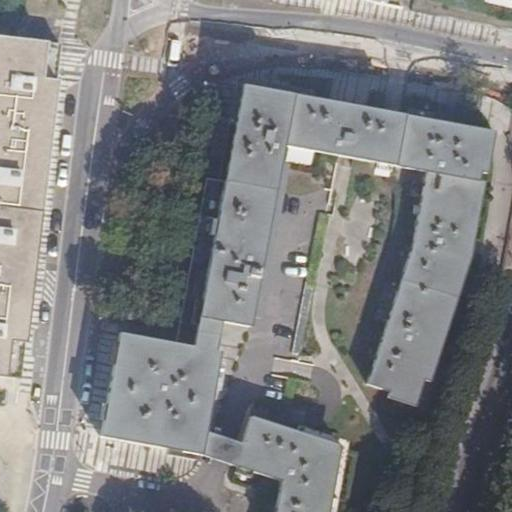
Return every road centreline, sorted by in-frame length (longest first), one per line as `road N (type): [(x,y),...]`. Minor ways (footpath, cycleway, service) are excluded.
road 1 (residential): [(46,474),(187,505),(208,493),(234,401),(261,361),(284,206)]
road 2 (secondary): [(79,223),(132,137),(181,86),(219,61),(273,45),(366,37)]
road 3 (secondary): [(46,474),(79,223)]
road 4 (secondary): [(79,223),(113,34)]
road 5 (secondary): [(366,37),(179,12)]
road 6 (secondary): [(463,511),(511,358)]
road 7 (secondary): [(511,67),(366,37)]
